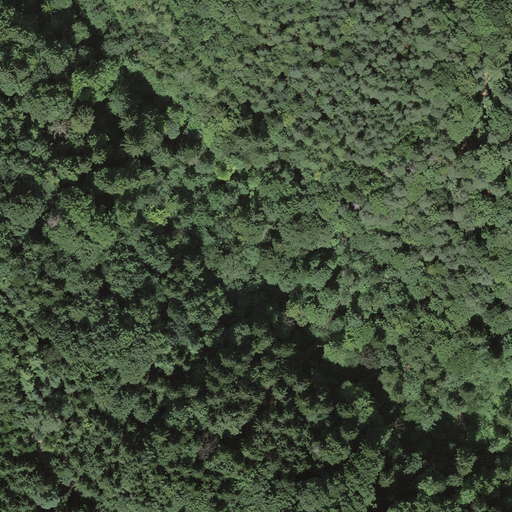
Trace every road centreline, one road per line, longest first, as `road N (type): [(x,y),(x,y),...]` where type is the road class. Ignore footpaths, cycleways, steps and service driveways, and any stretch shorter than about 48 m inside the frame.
road 1 (track): [(511,322),(461,313),(360,241),(304,184),(174,0)]
road 2 (track): [(0,102),(77,178),(200,329)]
road 3 (track): [(0,304),(47,462),(117,511)]
